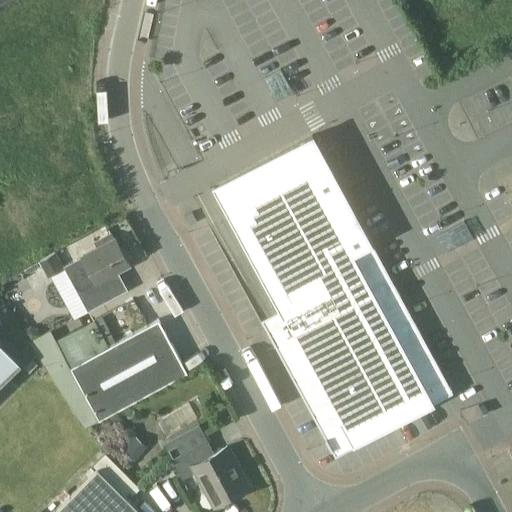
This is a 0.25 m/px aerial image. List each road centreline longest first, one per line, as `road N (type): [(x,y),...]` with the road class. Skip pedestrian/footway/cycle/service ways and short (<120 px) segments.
road 1 (unclassified): [(310,511),(129,163),(117,76),(134,0)]
road 2 (unclassified): [(332,511),(427,467),(472,480),(489,511)]
